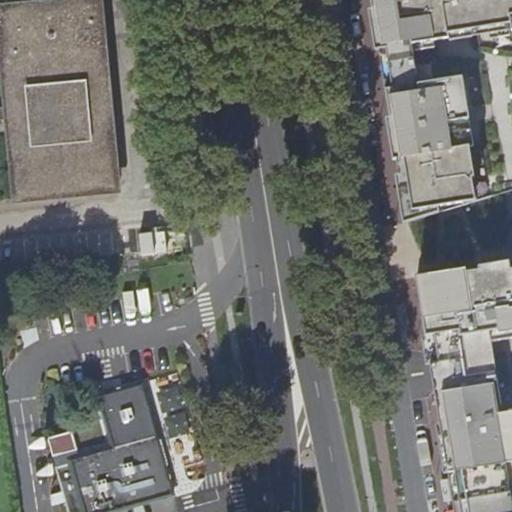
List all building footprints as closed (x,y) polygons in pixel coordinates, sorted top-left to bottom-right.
[(91,0),(3,11),(12,110),(14,130),(15,138),(20,197),(118,187),(99,0),(91,0)] [(511,0),(368,0),(374,36),(405,224),(440,218),(437,199),(476,193),(468,142),(477,141),(472,104),(483,102),(478,67),(438,73),(432,39),(511,26),(511,19),(511,18),(511,0)] [(0,131),(14,130),(12,110),(0,111),(0,131)] [(511,260),(415,276),(431,375),(453,511),(511,511),(511,397),(503,339),(511,337),(511,260)] [(71,463),(56,467),(69,511),(112,511),(132,507),(143,503),(173,495),(142,387),(97,399),(111,447),(71,458),(71,463)] [(71,430),(48,437),(53,455),(77,449),(71,430)]
